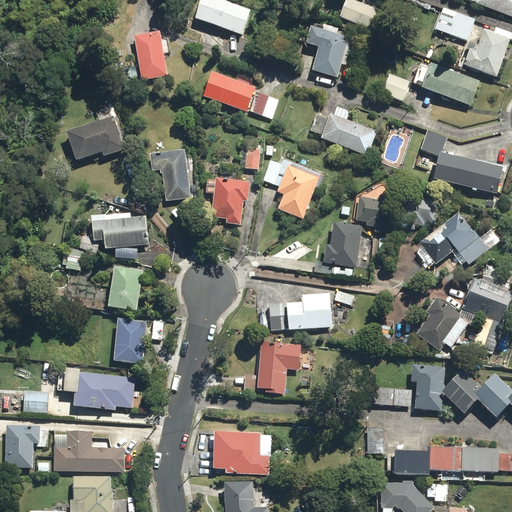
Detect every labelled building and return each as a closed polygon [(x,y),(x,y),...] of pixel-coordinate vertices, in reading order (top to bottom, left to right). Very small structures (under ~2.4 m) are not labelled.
[(253,12),(219,0),(203,0),(197,21),(244,37),(253,12)] [(351,0),(348,0),(341,18),(372,31),(380,12),(351,0)] [(478,5),(478,6),(511,18),(511,0),(470,0),(470,2),(478,5)] [(469,42),(477,20),(457,13),(449,35),(469,42)] [(350,38),(313,28),(308,45),(321,49),(314,72),(339,79),(350,38)] [(472,51),(466,67),(498,79),(511,41),(511,40),(486,30),(478,53),(472,51)] [(162,33),(136,37),(143,82),(169,77),(162,33)] [(433,65),(424,89),(472,107),(481,83),(433,65)] [(214,73),(205,97),(248,114),(257,89),(214,73)] [(411,83),(391,75),(384,96),(404,103),(411,83)] [(280,102),(257,93),(250,113),(273,121),(280,102)] [(378,133),(332,115),(330,120),(318,115),(311,132),(324,137),(323,140),(368,158),(378,133)] [(115,117),(68,134),(78,163),(104,154),(106,158),(127,150),(115,117)] [(449,139),(429,132),(422,151),(441,158),(436,181),(498,195),(505,168),(443,154),(449,139)] [(259,171),(262,150),(243,148),(241,172),(245,173),(246,170),(259,171)] [(186,151),(151,156),(154,173),(161,172),(162,175),(164,175),(167,203),(193,199),(186,151)] [(285,197),(279,211),(305,220),(317,189),(321,190),(326,177),(322,176),(322,175),(282,159),(280,165),(271,162),(264,181),(281,188),(279,194),(285,197)] [(252,184),(217,179),(212,218),(228,220),(227,225),(242,227),(245,203),(249,203),(252,184)] [(421,200),(421,194),(411,193),(407,225),(425,228),(426,225),(437,226),(440,202),(421,200)] [(381,201),(361,198),(358,222),(368,223),(367,227),(376,228),(376,233),(390,235),(395,198),(381,196),(381,201)] [(108,252),(151,246),(147,217),(132,219),(132,214),(107,217),(107,216),(93,218),(96,243),(106,242),(108,252)] [(459,214),(420,246),(437,267),(457,251),(470,267),(488,253),(475,237),(476,235),(459,214)] [(364,228),(336,223),(332,247),(328,246),(325,265),(358,270),(364,228)] [(84,251),(65,251),(64,271),(83,272),(84,251)] [(139,314),(144,272),(116,268),(111,310),(139,314)] [(485,284),(475,280),(463,310),(484,319),(474,345),(494,353),(511,308),(511,307),(511,294),(510,294),(507,301),(482,291),(485,284)] [(355,296),(338,292),(335,302),(352,306),(355,296)] [(291,332),(334,329),(332,295),(304,298),(305,305),(291,306),(291,305),(269,307),(272,332),(291,330),(291,332)] [(466,319),(439,300),(428,314),(432,317),(418,336),(442,353),(447,346),(453,350),(470,325),(464,321),(466,319)] [(148,323),(120,321),(116,363),(144,365),(148,323)] [(163,341),(165,323),(154,322),(153,341),(163,341)] [(302,347),(263,344),(260,377),(259,391),(268,391),(268,395),(287,396),(289,371),(300,372),(302,347)] [(443,413),(446,370),(415,368),(413,384),(419,385),(417,411),(443,413)] [(134,410),(137,380),(82,375),(83,372),(68,370),(66,394),(78,395),(76,409),(117,412),(117,408),(134,410)] [(467,416),(480,403),(483,400),(479,397),(485,390),(466,372),(445,395),(467,416)] [(260,377),(246,376),(245,392),(259,393),(259,391),(260,377)] [(498,421),(511,406),(511,404),(509,402),(511,399),(511,390),(498,377),(485,390),(479,397),(483,400),(480,403),(498,421)] [(412,409),(413,391),(373,388),(372,406),(412,409)] [(49,415),(51,394),(26,393),(25,413),(49,415)] [(9,427),(6,469),(34,470),(35,445),(42,446),(43,429),(9,427)] [(385,455),(385,429),(369,429),(369,455),(385,455)] [(55,473),(125,474),(126,450),(93,449),(94,434),(69,434),(69,449),(56,448),(55,473)] [(263,435),(216,434),(216,471),(228,471),(228,476),(270,476),(271,458),(272,458),(272,437),(263,437),(263,435)] [(431,472),(463,472),(464,450),(429,449),(429,454),(429,472),(431,472)] [(500,473),(500,471),(500,455),(500,451),(464,450),(463,472),(500,473)] [(431,476),(431,472),(429,472),(429,454),(398,453),(398,454),(388,454),(388,472),(393,472),(393,475),(431,476)] [(511,455),(500,455),(500,471),(511,471),(511,455)] [(50,473),(50,464),(40,464),(39,473),(50,473)] [(113,493),(113,479),(75,479),(76,502),(86,501),(85,511),(114,511),(115,493),(113,493)] [(433,511),(436,510),(415,487),(415,483),(405,483),(405,486),(384,485),(383,511),(395,511),(396,510),(403,510),(405,511),(433,511)] [(254,490),(254,484),(227,484),(226,511),(261,511),(262,507),(259,507),(260,490),(254,490)] [(429,485),(429,498),(436,498),(436,501),(448,502),(449,486),(429,485)] [(470,492),(460,486),(454,497),(464,503),(470,492)] [(71,502),(71,511),(85,511),(86,501),(76,502),(71,502)]
